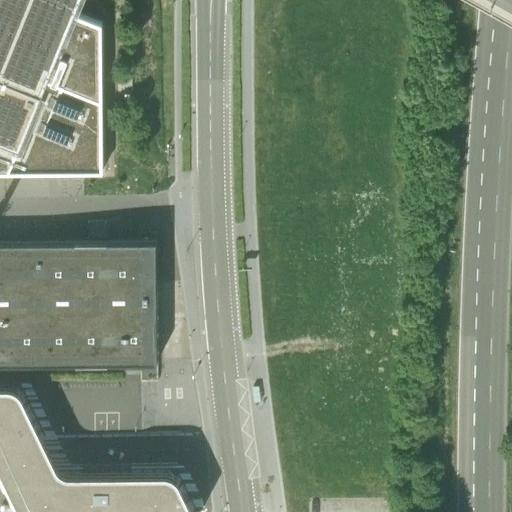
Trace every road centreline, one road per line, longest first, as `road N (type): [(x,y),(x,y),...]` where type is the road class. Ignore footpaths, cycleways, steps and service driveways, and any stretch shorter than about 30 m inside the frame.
road 1 (tertiary): [(209,36),(211,211),(241,511)]
road 2 (trunk): [(500,44),(484,500)]
